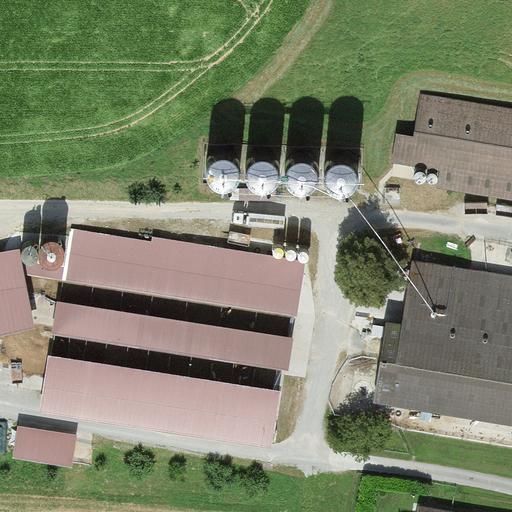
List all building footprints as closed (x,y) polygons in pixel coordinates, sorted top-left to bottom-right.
[(511,109),(421,95),(414,138),(396,136),(392,163),(441,171),(438,189),(511,200),(511,109)] [(306,261),(153,237),(152,242),(72,229),(63,282),(297,320),(306,261)] [(19,251),(0,254),(0,337),(36,330),(19,251)] [(511,278),(411,263),(402,326),(387,325),(374,405),(511,427),(511,278)] [(294,341),(57,303),(52,335),(289,373),(294,341)] [(279,396),(49,359),(41,412),(270,449),(279,396)] [(77,436),(18,427),(13,460),(72,469),(77,436)]
